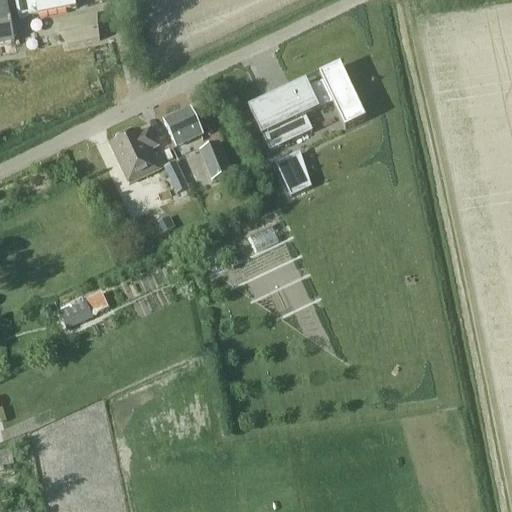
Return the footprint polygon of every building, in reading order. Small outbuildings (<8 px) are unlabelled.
[(0,0),(0,45),(15,42),(6,0),(14,0),(17,16),(75,5),(74,0),(0,0)] [(66,49),(99,42),(99,41),(98,41),(94,20),(97,20),(97,16),(58,23),(58,26),(62,25),(67,47),(65,47),(66,49)] [(322,84),(308,89),(305,83),(249,110),(269,154),(312,133),(305,118),(332,105),(345,131),(365,121),(340,68),(319,78),(322,84)] [(201,133),(189,109),(163,121),(176,148),(190,141),(189,139),(201,133)] [(158,146),(151,131),(142,135),(141,133),(112,147),(130,185),(160,170),(150,150),(158,146)] [(231,175),(219,144),(198,152),(211,183),(231,175)] [(294,157),(275,166),(290,199),(310,190),(294,157)] [(187,189),(175,164),(163,170),(175,195),(187,189)] [(175,229),(169,218),(154,225),(160,237),(175,229)] [(108,310),(101,295),(86,302),(93,317),(108,310)] [(93,320),(86,303),(59,315),(66,332),(93,320)] [(12,465),(10,452),(0,454),(0,472),(3,472),(2,467),(12,465)]
